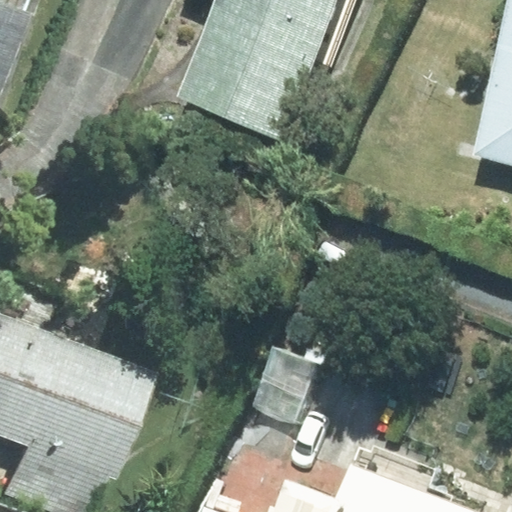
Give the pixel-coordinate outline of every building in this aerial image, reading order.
[(226,0),(187,103),(293,145),(350,0),(226,0)] [(511,44),(481,157),(511,165),(511,44)] [(320,234),(359,250),(369,223),(330,208),(320,234)] [(103,479),(142,372),(0,319),(0,441),(13,446),(0,480),(0,495),(44,511),(81,511),(94,476),(103,479)] [(493,511),(364,463),(349,503),(291,481),(278,511),(493,511)] [(269,511),(273,503),(227,484),(216,511),(269,511)]
